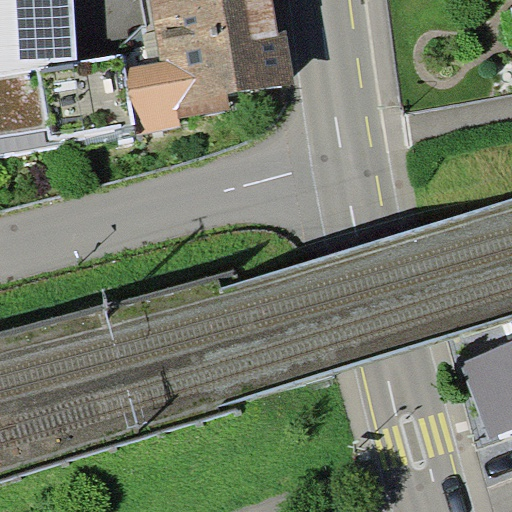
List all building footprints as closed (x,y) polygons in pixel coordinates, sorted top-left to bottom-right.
[(0,0),(0,155),(59,145),(56,137),(136,122),(127,66),(125,54),(120,54),(78,61),(74,0),(0,0)] [(153,0),(157,25),(163,60),(127,66),(136,122),(139,136),(185,128),(183,115),(234,106),(232,89),(293,79),(280,0),(153,0)] [(157,25),(153,0),(142,0),(147,27),(157,25)] [(120,46),(120,54),(125,54),(127,66),(163,60),(157,25),(147,27),(140,27),(120,46)] [(511,343),(463,361),(489,437),(511,429),(511,343)]
